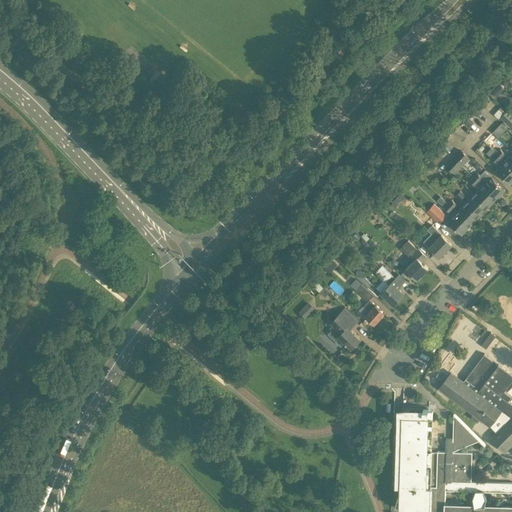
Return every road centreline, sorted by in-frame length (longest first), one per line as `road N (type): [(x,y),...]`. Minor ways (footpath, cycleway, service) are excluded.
road 1 (primary): [(43,511),(104,378),(189,273)]
road 2 (primary): [(293,168),(460,0)]
road 3 (primary): [(155,226),(0,72)]
road 4 (residential): [(375,379),(413,326),(511,225)]
road 5 (primary): [(200,263),(218,254),(293,168)]
